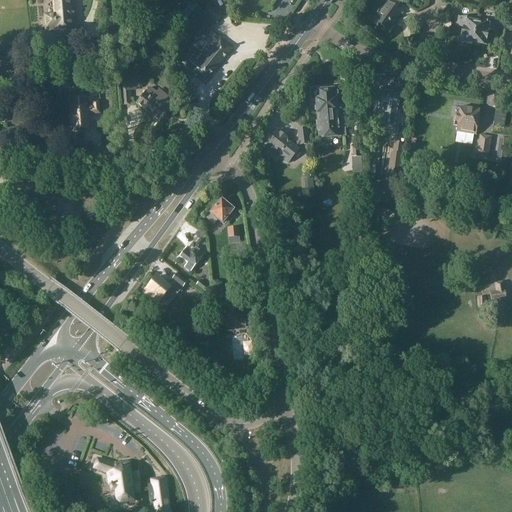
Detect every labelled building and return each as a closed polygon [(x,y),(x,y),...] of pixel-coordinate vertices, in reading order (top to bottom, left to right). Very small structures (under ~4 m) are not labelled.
[(47,28),(57,28),(57,30),(72,28),(69,0),(54,0),(56,16),(46,17),(47,28)] [(384,0),(388,3),(375,21),(388,30),(401,12),(397,9),(402,2),(399,0),(384,0)] [(199,8),(175,39),(191,53),(209,31),(216,23),(217,24),(223,16),(209,6),(204,12),(199,8)] [(473,45),(473,44),(476,22),(469,21),(470,18),(459,17),(457,27),(463,28),(460,42),(473,45)] [(473,44),(474,44),(475,46),(479,46),(481,45),(486,46),(489,32),(495,33),(496,23),(485,21),(484,24),(476,22),(473,44)] [(172,27),(163,26),(162,36),(171,37),(172,27)] [(232,49),(209,31),(191,53),(183,63),(206,82),(232,49)] [(23,60),(3,57),(2,69),(22,72),(23,60)] [(122,106),(131,105),(129,77),(120,78),(122,106)] [(340,88),(311,91),(312,91),(312,98),(316,97),(317,112),(320,111),(321,113),(330,112),(338,112),(339,112),(350,111),(350,101),(342,102),(343,107),(339,107),(338,97),(341,96),(340,88)] [(135,104),(159,123),(170,110),(146,91),(135,104)] [(92,101),(93,107),(87,107),(86,92),(72,93),(73,115),(71,115),(72,124),(74,124),(74,130),(94,129),(93,122),(89,122),(88,115),(100,114),(99,100),(92,101)] [(370,105),(373,105),(373,106),(374,106),(373,114),(384,115),(381,130),(394,131),(397,110),(398,110),(398,109),(401,109),(403,98),(400,98),(400,97),(393,96),(393,95),(384,94),(384,95),(375,93),(375,94),(372,94),(370,105)] [(13,124),(16,104),(5,102),(2,122),(13,124)] [(480,110),(477,110),(477,109),(473,108),(473,109),(468,108),(467,107),(464,107),(463,107),(461,107),(459,115),(456,115),(454,116),(453,120),(455,123),(455,126),(458,126),(457,132),(476,135),(480,110)] [(320,111),(317,112),(318,126),(340,124),(339,112),(338,112),(330,112),(321,113),(320,111)] [(318,126),(320,139),(319,139),(319,148),(331,147),(330,138),(346,137),(345,124),(345,123),(344,123),(340,124),(318,126)] [(273,156),(276,152),(289,163),(300,150),(298,149),(301,145),(309,144),(308,128),(298,129),(300,140),(295,146),(288,140),(289,139),(279,130),(273,137),(274,138),(270,144),(265,150),(273,156)] [(478,147),(474,146),(473,156),(488,159),(491,137),(480,136),(478,147)] [(499,138),(497,153),(505,154),(507,139),(499,138)] [(399,179),(404,146),(394,144),(393,153),(391,153),(387,178),(399,179)] [(360,157),(358,157),(358,145),(352,145),(353,158),(352,158),(352,173),(361,173),(360,157)] [(234,210),(222,200),(206,219),(213,225),(217,220),(224,225),(228,220),(226,219),(234,210)] [(239,237),(238,228),(228,229),(230,245),(236,244),(236,237),(239,237)] [(188,263),(184,268),(191,273),(206,253),(201,250),(206,244),(200,239),(195,245),(193,243),(189,249),(188,248),(180,257),(188,263)] [(187,283),(177,274),(172,280),(175,282),(170,288),(157,277),(147,289),(149,290),(144,296),(156,305),(160,301),(167,307),(187,283)] [(210,286),(201,279),(195,286),(204,293),(210,286)] [(491,304),(507,301),(504,281),(494,283),(494,284),(480,287),(482,297),(486,296),(487,302),(491,301),(491,304)] [(486,308),(486,298),(477,298),(478,308),(486,308)] [(225,319),(226,329),(246,327),(244,317),(242,317),(241,306),(230,307),(231,318),(225,319)] [(180,344),(174,340),(171,344),(177,349),(180,344)] [(387,450),(392,458),(398,454),(393,446),(387,450)] [(112,464),(97,459),(93,468),(106,473),(107,473),(109,486),(111,486),(112,492),(116,492),(117,502),(134,499),(133,494),(148,491),(149,497),(154,497),(156,511),(157,511),(170,510),(164,472),(151,474),(151,478),(147,479),(148,485),(138,487),(137,480),(138,480),(138,477),(131,478),(129,468),(124,469),(123,463),(112,464)]
